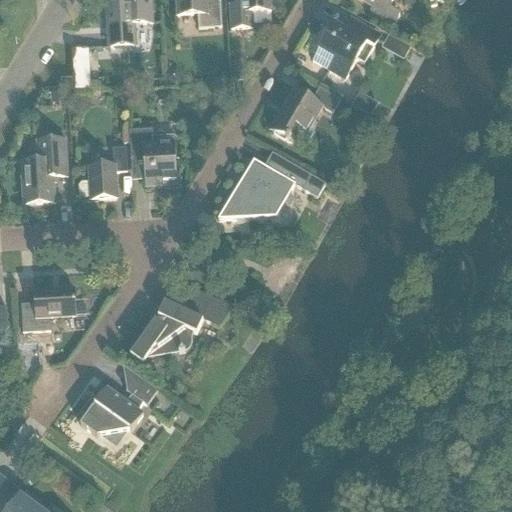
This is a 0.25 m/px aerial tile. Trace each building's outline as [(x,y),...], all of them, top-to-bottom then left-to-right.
[(110,50),(134,48),(133,27),(153,26),(151,0),(121,0),(122,7),(108,8),(110,50)] [(206,1),(206,0),(176,0),(177,18),(197,17),(198,31),(221,30),(219,0),(206,1)] [(231,31),(252,30),(251,15),(271,13),(270,0),(241,0),(242,7),(230,7),(231,31)] [(359,0),(373,8),(368,16),(392,30),(399,17),(388,10),(393,0),(359,0)] [(376,35),(351,21),(344,32),(334,26),(311,64),(344,83),(357,62),(364,67),(374,50),(369,47),(376,35)] [(88,51),(72,52),(74,92),(90,91),(88,51)] [(181,80),(181,75),(176,71),(170,71),(166,76),(166,82),(167,82),(171,86),(177,85),(181,80)] [(246,83),(245,71),(233,72),(234,84),(246,83)] [(61,93),(73,92),(72,80),(60,81),(61,93)] [(332,116),(340,103),(319,90),(311,103),(294,93),(271,133),(286,142),(285,143),(289,145),(290,144),(298,149),(321,110),(332,116)] [(64,94),(49,95),(49,105),(65,104),(64,94)] [(378,106),(359,95),(352,108),(370,119),(378,106)] [(152,138),(152,132),(129,133),(131,171),(145,171),(146,188),(176,186),(176,182),(182,181),(182,180),(176,180),(173,137),(152,138)] [(23,207),(55,205),(53,180),(67,179),(65,143),(37,144),(38,164),(21,165),(23,207)] [(116,202),(114,175),(127,175),(126,150),(112,151),(113,168),(89,169),(90,184),(81,184),(78,188),(79,197),(82,200),(91,200),(91,203),(83,203),(83,204),(116,202)] [(284,180),(254,162),(218,224),(267,220),(273,217),(279,212),(284,206),(291,193),(294,188),(317,201),(325,186),(291,167),(284,180)] [(219,330),(233,310),(192,291),(182,313),(164,305),(161,313),(156,311),(141,342),(130,358),(137,362),(185,355),(185,354),(188,352),(190,349),(191,346),(191,342),(192,339),(193,335),(196,337),(203,323),(219,330)] [(23,336),(51,334),(50,320),(76,319),(74,292),(34,295),(35,306),(21,307),(23,336)] [(24,361),(40,361),(40,343),(23,344),(24,361)] [(147,408),(158,393),(123,368),(122,369),(136,379),(126,393),(131,397),(126,405),(106,391),(80,428),(97,440),(100,436),(127,432),(131,434),(143,417),(138,413),(143,406),(147,408)] [(47,511),(46,511),(0,478),(0,511),(55,511),(50,508),(47,511)]
